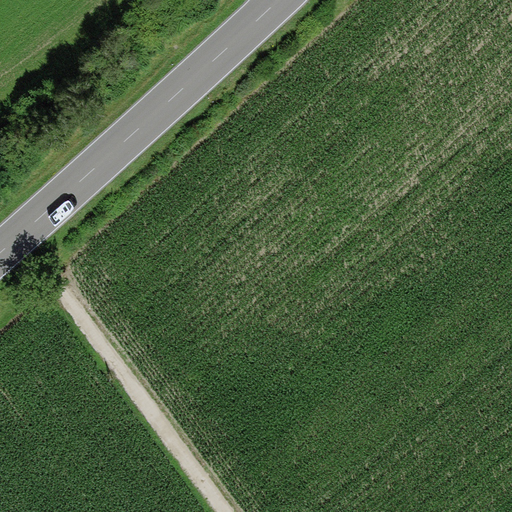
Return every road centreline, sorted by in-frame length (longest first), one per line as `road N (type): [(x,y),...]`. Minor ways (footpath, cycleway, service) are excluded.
road 1 (primary): [(278,0),(0,252)]
road 2 (track): [(225,511),(67,296)]
